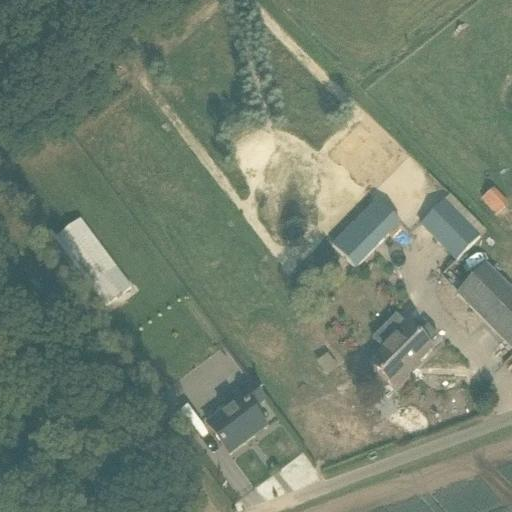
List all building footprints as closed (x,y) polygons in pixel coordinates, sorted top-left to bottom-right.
[(494,191),(481,202),(496,218),(509,207),(494,191)] [(445,204),(419,229),(455,264),(481,239),(445,204)] [(346,264),(354,272),(389,238),(365,214),(331,248),(346,264)] [(132,292),(80,219),(53,238),(105,311),(132,292)] [(457,297),(511,351),(511,295),(486,269),(457,297)] [(369,367),(395,392),(411,377),(408,374),(431,351),(428,348),(437,340),(426,329),(418,338),(408,328),(369,367)] [(167,393),(151,371),(140,379),(156,401),(167,393)] [(207,428),(227,454),(250,436),(252,440),(266,429),(252,412),(264,403),(251,385),(226,404),(231,410),(207,428)]
